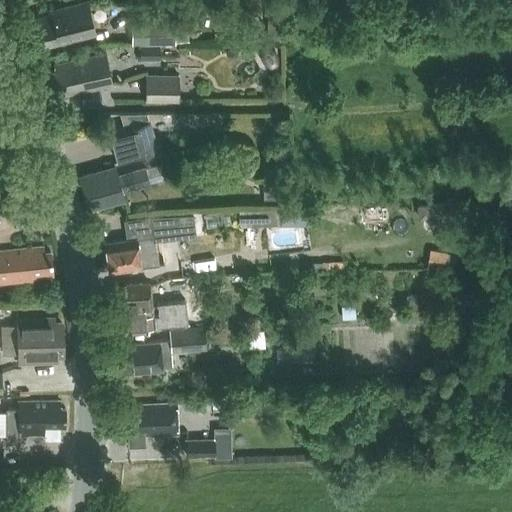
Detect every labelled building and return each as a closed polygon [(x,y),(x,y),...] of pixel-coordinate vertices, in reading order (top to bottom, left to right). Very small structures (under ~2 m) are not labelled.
[(38,21),(36,24),(38,29),(40,31),(44,44),(45,44),(45,43),(95,30),(87,0),(85,0),(66,5),(67,9),(38,17),(38,16),(37,16),(38,21)] [(269,9),(269,37),(288,37),(288,9),(269,9)] [(133,42),(174,41),(174,17),(133,18),(133,42)] [(140,46),(140,60),(159,60),(159,46),(140,46)] [(62,94),(111,83),(105,53),(56,64),(57,70),(51,71),(55,89),(61,88),(62,94)] [(145,99),(178,99),(178,75),(145,75),(145,99)] [(112,132),(121,163),(159,152),(150,121),(112,132)] [(115,166),(79,176),(89,208),(125,198),(123,191),(149,183),(145,169),(118,176),(115,166)] [(263,179),(264,198),(281,197),(281,179),(263,179)] [(418,217),(446,215),(445,201),(417,203),(418,217)] [(392,225),(403,225),(402,206),(364,207),(365,228),(392,227),(392,225)] [(241,210),(241,225),(299,223),(299,208),(241,210)] [(157,264),(152,231),(180,229),(179,214),(152,216),(125,220),(128,239),(105,242),(109,271),(157,264)] [(0,280),(2,281),(5,280),(30,278),(31,282),(53,280),(50,251),(44,252),(43,246),(0,250),(0,280)] [(449,252),(430,249),(427,265),(446,268),(449,252)] [(323,270),(323,262),(310,262),(311,270),(323,270)] [(334,262),(323,262),(323,270),(334,270),(334,262)] [(126,288),(110,289),(114,331),(153,329),(148,282),(126,283),(126,288)] [(57,355),(63,355),(61,323),(55,323),(55,317),(17,319),(19,363),(57,361),(57,355)] [(170,339),(114,344),(117,374),(163,370),(163,367),(172,366),(171,351),(206,348),(204,327),(169,330),(170,339)] [(453,360),(436,359),(435,369),(453,369),(453,360)] [(214,394),(215,405),(232,404),(231,393),(214,394)] [(6,408),(6,443),(20,443),(20,434),(45,434),(45,439),(60,439),(60,426),(65,426),(65,408),(60,408),(60,401),(19,402),(19,408),(6,408)] [(127,411),(119,411),(120,431),(127,430),(128,446),(145,445),(145,436),(177,435),(176,403),(127,405),(127,411)] [(361,424),(335,425),(336,438),(345,438),(345,440),(362,440),(361,424)] [(186,456),(214,454),(214,438),(186,439),(186,456)]
